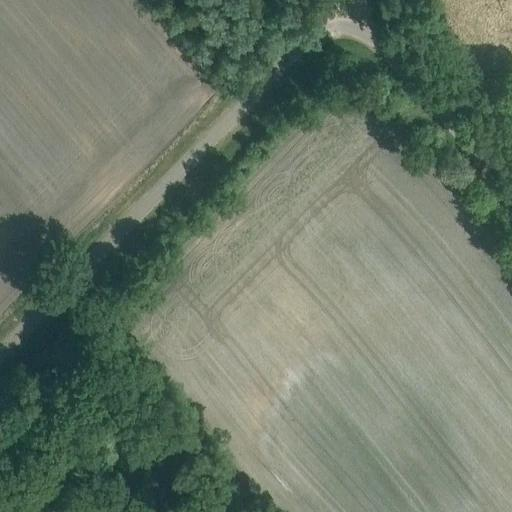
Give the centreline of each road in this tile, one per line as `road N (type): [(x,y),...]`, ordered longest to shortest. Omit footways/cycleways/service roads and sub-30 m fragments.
road 1 (unclassified): [(0,340),(334,11)]
road 2 (unclassified): [(511,194),(388,56),(334,11)]
